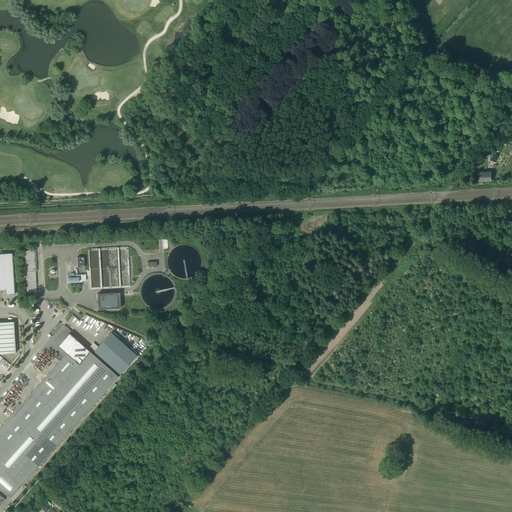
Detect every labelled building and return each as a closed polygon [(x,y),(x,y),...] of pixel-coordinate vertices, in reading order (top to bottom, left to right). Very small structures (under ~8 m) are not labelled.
[(490,173),(478,173),(479,182),(490,182),(490,173)] [(0,290),(6,290),(6,295),(15,295),(13,253),(0,253),(0,290)] [(70,263),(67,263),(68,282),(86,281),(85,275),(73,275),(73,273),(71,273),(70,263)] [(98,310),(119,309),(120,309),(119,293),(97,294),(98,310)] [(0,354),(16,354),(14,322),(0,322),(0,354)] [(111,333),(94,352),(120,375),(137,356),(111,333)] [(119,375),(72,335),(69,338),(67,340),(64,342),(63,344),(63,345),(63,346),(64,348),(66,350),(69,352),(65,356),(60,361),(50,371),(40,384),(0,428),(0,461),(5,466),(2,469),(7,473),(22,486),(119,375)] [(22,486),(7,473),(0,481),(0,489),(10,499),(22,486)]
